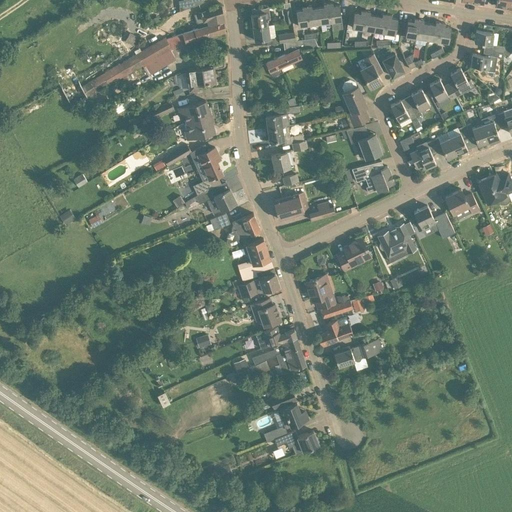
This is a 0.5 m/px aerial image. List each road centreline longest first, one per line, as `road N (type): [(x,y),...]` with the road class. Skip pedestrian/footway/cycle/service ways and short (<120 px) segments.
road 1 (residential): [(273,251),(236,138),(224,0)]
road 2 (residential): [(414,189),(382,117),(384,88),(453,47),(468,12)]
road 3 (primary): [(178,511),(0,389)]
road 4 (residential): [(333,422),(273,251)]
road 5 (residential): [(273,251),(414,189)]
